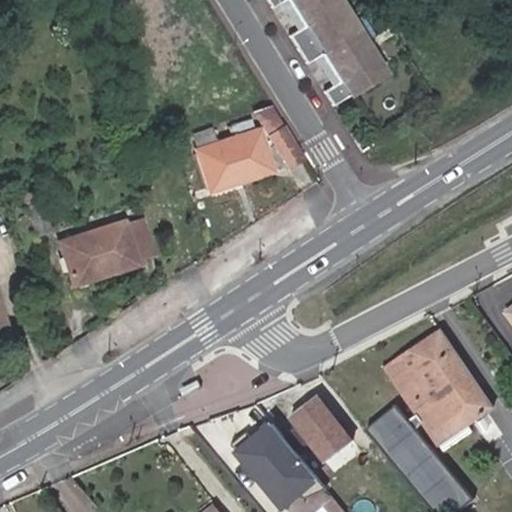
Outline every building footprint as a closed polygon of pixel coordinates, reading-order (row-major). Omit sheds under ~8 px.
[(265,0),(273,13),(287,4),(296,17),(322,0),(265,0)] [(336,0),(322,0),(296,17),(305,32),(291,41),(300,54),(350,22),(336,0)] [(350,22),(300,54),(309,69),(323,60),(332,73),(368,50),(350,22)] [(368,50),(332,73),(341,87),(327,96),(336,111),(387,78),(368,50)] [(260,124),(275,116),(271,110),(254,114),(260,124)] [(297,151),(275,116),(260,124),(281,161),(297,151)] [(259,132),(217,145),(212,129),(192,136),(208,187),(238,177),(240,181),(269,171),(259,132)] [(129,226),(62,245),(74,289),(141,270),(129,226)] [(13,290),(20,312),(30,310),(23,288),(13,290)] [(384,367),(423,420),(418,424),(426,436),(433,432),(441,443),(495,406),(442,329),(384,367)] [(321,396),(294,415),(328,459),(354,440),(321,396)] [(232,449),(283,508),(320,476),(269,417),(232,449)] [(444,474),(446,484),(455,482),(453,472),(444,474)]
